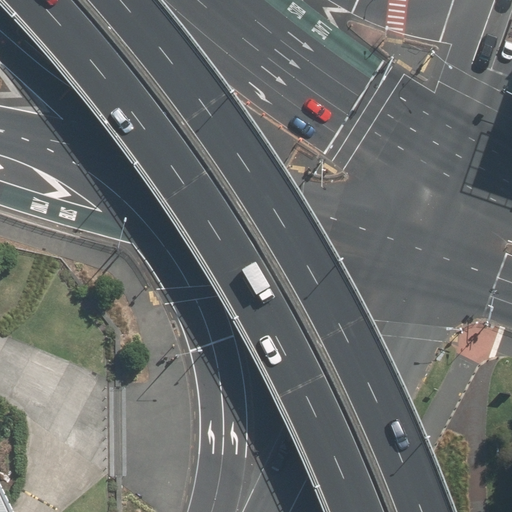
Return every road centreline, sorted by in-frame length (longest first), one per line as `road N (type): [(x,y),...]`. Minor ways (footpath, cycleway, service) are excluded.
road 1 (motorway): [(34,0),(187,188),(280,346),(354,511)]
road 2 (motorway): [(121,0),(230,144),(290,243),(366,384),(417,511)]
road 3 (motorway): [(216,511),(223,427),(212,343),(170,250),(81,147)]
road 4 (motorway): [(407,260),(244,195),(81,147)]
road 5 (motorway): [(209,0),(310,79),(444,161)]
road 6 (secondary): [(289,511),(407,260)]
road 7 (motorway): [(118,511),(0,310)]
road 8 (secondary): [(444,161),(500,0)]
road 9 (residential): [(32,511),(51,454),(46,416),(0,370)]
road 10 (motorway): [(81,147),(0,43)]
